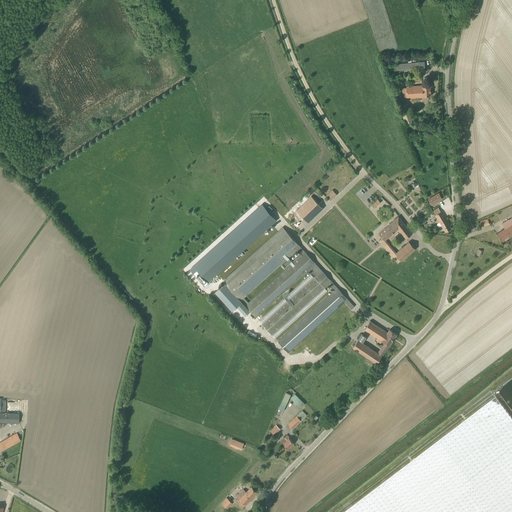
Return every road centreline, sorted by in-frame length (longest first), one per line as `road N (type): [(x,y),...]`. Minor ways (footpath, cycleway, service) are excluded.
road 1 (tertiary): [(267,511),(278,482),(436,316),(454,258)]
road 2 (tertiary): [(454,258),(450,77),(463,0)]
road 3 (track): [(273,0),(310,94),(358,165)]
road 4 (unclassified): [(358,165),(434,252),(454,258)]
